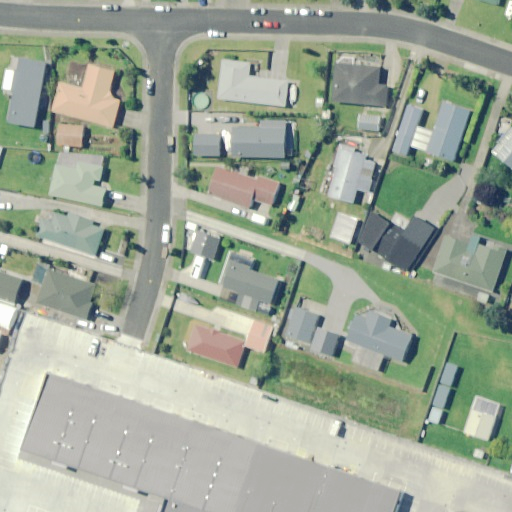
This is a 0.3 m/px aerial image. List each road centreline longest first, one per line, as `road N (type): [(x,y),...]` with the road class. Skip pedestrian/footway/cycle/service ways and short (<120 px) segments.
road 1 (residential): [(159,21),(390,26),(511,63)]
road 2 (residential): [(127,325),(151,256),(159,21)]
road 3 (residential): [(0,13),(159,21)]
